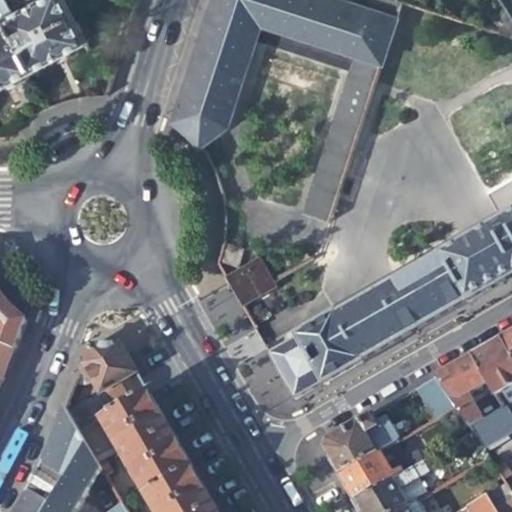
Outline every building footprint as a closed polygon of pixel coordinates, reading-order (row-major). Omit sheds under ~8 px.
[(0,0),(0,11),(4,18),(11,15),(2,0),(0,0)] [(60,0),(39,0),(11,15),(4,18),(32,72),(56,59),(85,44),(60,0)] [(439,38),(446,16),(398,0),(371,0),(369,9),(340,0),(212,0),(173,122),(199,148),(201,147),(227,126),(260,25),(355,56),(383,65),(395,24),(439,38)] [(398,0),(446,16),(452,18),(457,2),(450,0),(398,0)] [(0,88),(10,84),(32,72),(4,18),(0,20),(0,88)] [(421,61),(423,65),(453,116),(478,101),(467,83),(459,70),(445,45),(421,61)] [(355,56),(309,210),(335,217),(383,65),(355,56)] [(298,340),(270,356),(296,400),(325,384),(326,386),(365,363),(364,361),(379,353),(408,336),(414,333),(451,312),(469,301),(470,303),(511,278),(511,214),(509,216),(441,255),(441,257),(338,317),(336,316),(297,338),(298,340)] [(218,264),(238,271),(244,252),(224,247),(223,248),(221,256),(218,264)] [(251,271),(229,284),(240,303),(263,291),(251,271)] [(0,339),(17,347),(21,335),(27,321),(16,312),(9,304),(2,294),(0,295),(0,339)] [(240,359),(265,348),(257,330),(232,341),(240,359)] [(511,335),(501,341),(511,360),(511,335)] [(13,356),(17,347),(0,339),(0,378),(4,380),(13,356)] [(505,411),(511,407),(503,393),(511,388),(511,360),(501,341),(491,347),(473,357),(489,384),(505,411)] [(100,391),(106,391),(118,413),(150,394),(135,367),(122,345),(109,346),(93,345),(83,371),(96,377),(100,391)] [(470,395),(489,384),(473,357),(458,366),(437,378),(458,410),(471,430),(485,420),(470,395)] [(84,393),(96,377),(83,371),(75,390),(84,393)] [(437,422),(458,410),(437,378),(417,390),(437,422)] [(511,406),(511,388),(503,393),(511,407),(511,406)] [(106,391),(71,413),(82,433),(103,422),(118,413),(106,391)] [(103,422),(122,454),(147,499),(196,472),(172,431),(150,394),(118,413),(103,422)] [(71,413),(68,408),(42,471),(32,489),(18,511),(79,511),(104,472),(101,466),(82,433),(71,413)] [(379,423),(374,415),(327,442),(326,451),(332,462),(341,477),(381,454),(398,445),(399,443),(385,419),(379,423)] [(107,462),(122,454),(103,422),(82,433),(101,466),(107,462)] [(407,461),(398,445),(381,454),(391,470),(407,461)] [(438,445),(421,456),(425,464),(443,454),(438,445)] [(419,454),(407,461),(391,470),(381,454),(341,477),(347,487),(356,504),(425,464),(421,456),(419,454)] [(113,474),(107,462),(101,466),(104,472),(108,478),(113,474)] [(431,474),(425,464),(356,504),(361,511),(402,511),(410,507),(401,493),(431,474)] [(498,470),(499,473),(505,481),(511,477),(505,466),(498,470)] [(147,499),(154,511),(218,511),(217,508),(196,472),(147,499)] [(511,491),(509,487),(488,499),(495,511),(497,511),(511,503),(511,491)] [(495,511),(488,499),(487,498),(463,511),(495,511)] [(511,511),(511,503),(497,511),(511,511)]
